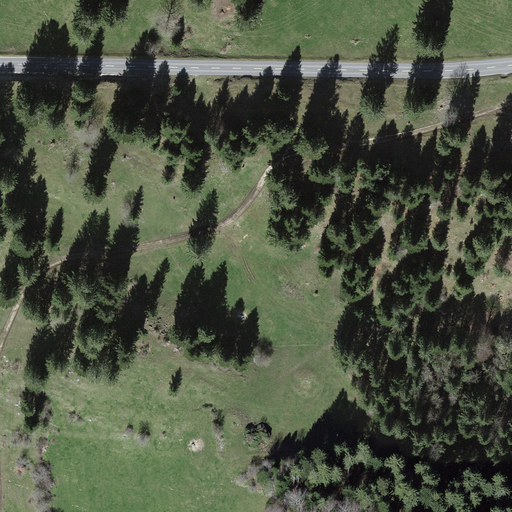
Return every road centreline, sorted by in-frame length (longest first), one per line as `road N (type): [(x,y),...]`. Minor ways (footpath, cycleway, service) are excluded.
road 1 (track): [(511,103),(368,144),(284,158),(238,214),(212,228),(74,260),(27,281),(0,347)]
road 2 (secondary): [(511,64),(0,64)]
